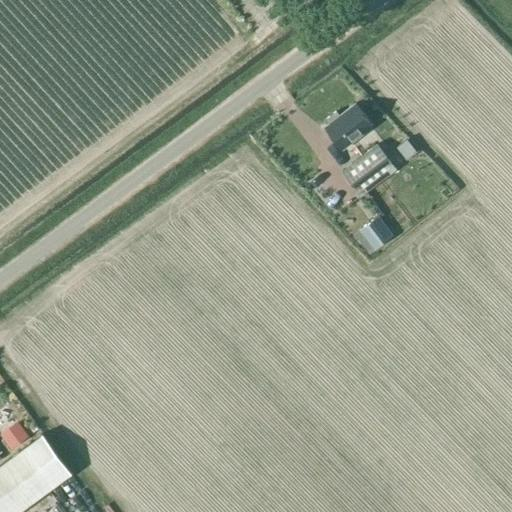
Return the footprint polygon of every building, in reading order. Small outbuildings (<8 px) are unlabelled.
[(278,98),(295,87),(290,79),(273,90),(278,98)] [(330,124),(325,127),(341,149),(374,125),(357,103),(340,115),(337,110),(326,119),(330,124)] [(377,145),(342,171),(361,195),(395,169),(377,145)] [(378,216),(362,228),(377,248),(392,235),(378,216)] [(24,421),(10,431),(20,443),(33,433),(24,421)] [(44,433),(1,465),(0,465),(0,511),(17,511),(72,472),(44,433)]
